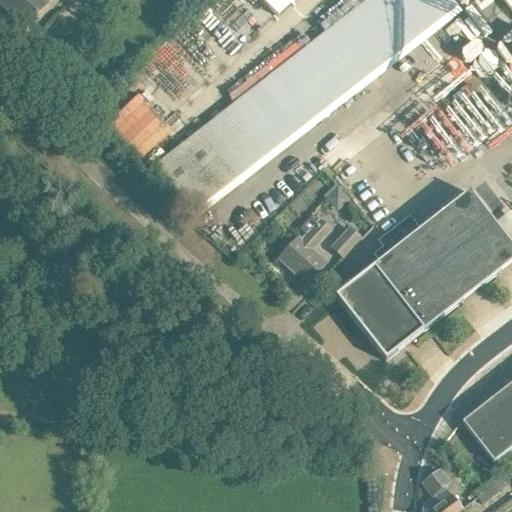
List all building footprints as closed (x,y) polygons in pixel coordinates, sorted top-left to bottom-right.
[(0,0),(0,6),(25,29),(39,14),(47,5),(42,0),(0,0)] [(365,0),(145,163),(186,219),(458,17),(444,0),(365,0)] [(338,190),(326,201),(337,213),(349,202),(338,190)] [(385,362),(511,262),(511,249),(468,194),(420,232),(409,218),(377,242),(382,249),(373,256),(379,264),(352,285),(349,281),(343,286),(346,290),(336,298),(385,362)] [(308,284),(322,269),(326,264),(312,252),(331,232),(313,216),(300,231),(306,236),(301,242),(298,239),(279,261),(290,271),(292,269),(308,284)] [(349,230),(331,249),(343,259),(360,240),(349,230)] [(109,272),(85,328),(112,339),(135,283),(109,272)] [(511,384),(462,424),(493,464),(511,449),(511,384)] [(423,506),(422,511),(472,511),(476,509),(445,468),(430,479),(441,493),(423,506)] [(485,511),(490,511),(511,496),(511,489),(500,472),(472,492),(485,511)]
